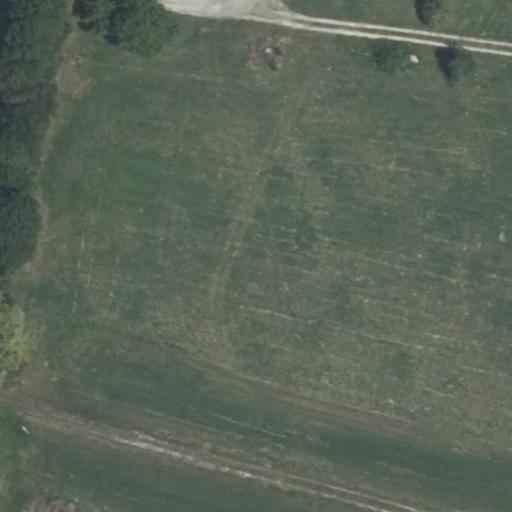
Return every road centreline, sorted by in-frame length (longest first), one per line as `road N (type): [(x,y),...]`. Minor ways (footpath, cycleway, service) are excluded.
road 1 (track): [(0,398),(390,511)]
road 2 (track): [(511,56),(119,0)]
